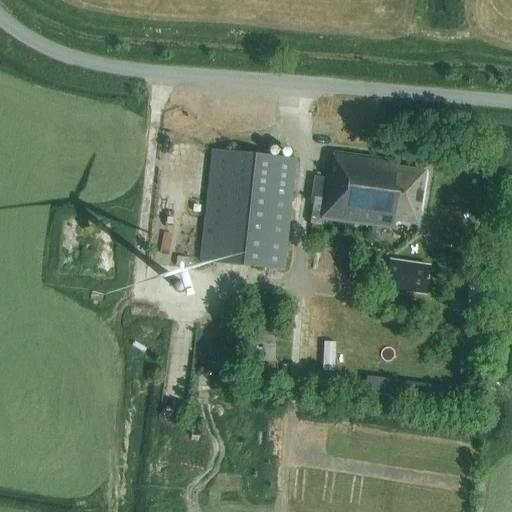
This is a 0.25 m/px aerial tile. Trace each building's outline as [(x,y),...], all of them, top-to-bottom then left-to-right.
[(284,271),(296,160),(212,150),(200,262),(284,271)] [(328,173),(326,179),(314,177),(311,199),(315,200),(311,223),(320,225),(321,220),(394,230),(395,221),(416,224),(419,209),(422,189),(424,173),(398,169),(399,162),(334,153),(331,173),(328,173)] [(188,267),(189,258),(177,256),(176,266),(188,267)] [(425,295),(429,267),(389,261),(385,292),(406,295),(407,292),(425,295)] [(483,321),(484,283),(471,283),(470,321),(483,321)] [(249,328),(246,377),(274,378),(277,329),(249,328)] [(339,373),(340,343),(327,343),(326,373),(339,373)] [(409,398),(460,400),(461,373),(410,372),(409,398)] [(368,395),(401,400),(404,380),(371,375),(368,395)]
